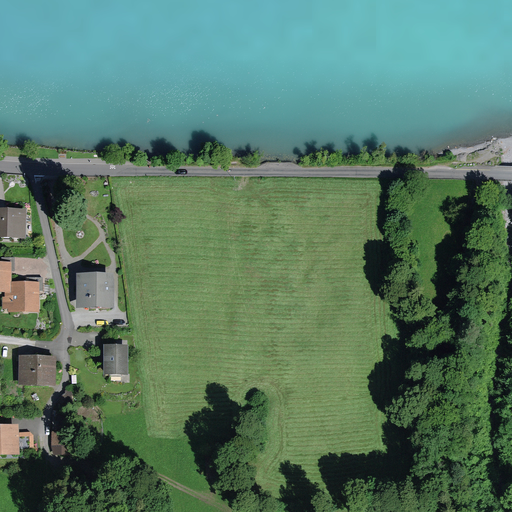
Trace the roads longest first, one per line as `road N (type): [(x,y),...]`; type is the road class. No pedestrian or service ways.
road 1 (unclassified): [(511,175),(28,169)]
road 2 (residential): [(28,169),(66,323),(64,382),(46,421)]
